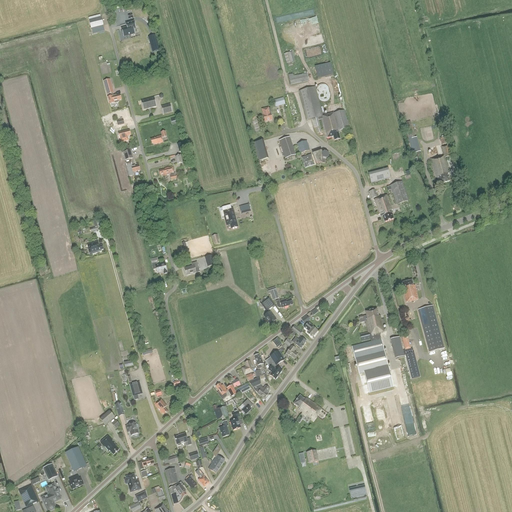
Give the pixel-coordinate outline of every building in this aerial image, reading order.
[(103,25),(101,17),(89,21),(91,29),(103,25)] [(125,37),(125,39),(137,36),(135,31),(138,31),(136,24),(128,26),(128,30),(123,31),(123,33),(124,37),(125,37)] [(159,50),(155,35),(148,37),(152,52),(159,50)] [(136,47),(135,45),(141,43),(140,40),(136,41),(134,42),(133,38),(129,39),(125,40),(127,49),(136,47)] [(293,62),(290,52),(284,54),(287,64),(293,62)] [(316,67),(319,79),(334,76),(332,64),(316,67)] [(308,74),(290,77),(291,85),(309,82),(308,74)] [(107,95),(108,95),(109,97),(108,98),(110,104),(114,103),(115,103),(118,103),(118,102),(118,101),(121,100),(120,95),(117,96),(116,95),(113,96),(112,94),(114,93),(110,80),(104,81),(107,95)] [(344,111),(323,116),(316,87),(300,91),(307,121),(312,119),(314,128),(316,128),(317,134),(321,132),(318,121),(321,120),(324,132),(325,132),(327,138),(333,137),(335,141),(340,139),(338,132),(349,129),(344,111)] [(156,106),(154,98),(141,101),(143,110),(144,110),(156,106)] [(275,107),(285,104),(283,98),(274,101),(275,107)] [(172,112),(170,104),(161,106),(163,114),(172,112)] [(269,111),(263,113),(265,123),(272,121),(271,115),(271,114),(270,111),(269,112),(269,111)] [(151,140),(153,148),(167,145),(165,140),(168,139),(166,131),(164,132),(162,124),(151,127),(153,135),(154,135),(155,139),(151,140)] [(409,139),(415,137),(411,125),(406,127),(409,139)] [(128,141),(127,136),(131,135),(130,130),(126,131),(118,133),(120,139),(121,142),(128,141)] [(290,137),(279,141),(285,159),(296,155),(290,137)] [(263,141),(254,143),(258,161),(268,158),(263,141)] [(300,154),(310,151),(307,141),(297,144),(300,154)] [(438,184),(449,182),(447,174),(449,173),(445,157),(450,156),(447,146),(441,148),(444,157),(433,159),(430,160),(435,179),(437,178),(438,184)] [(123,152),(125,160),(133,158),(131,150),(123,152)] [(326,160),(329,158),(329,155),(328,152),(324,151),(322,152),(321,152),(312,154),(316,164),(321,163),(325,164),(326,160)] [(188,161),(186,153),(175,157),(177,164),(188,161)] [(305,169),(314,166),(311,155),(302,158),(305,169)] [(140,171),(139,166),(135,167),(131,167),(131,165),(132,165),(131,162),(126,163),(129,176),(131,176),(133,176),(134,174),(134,173),(137,172),(140,171)] [(173,167),(169,168),(165,169),(165,170),(159,171),(160,176),(163,175),(163,176),(171,174),(171,176),(170,177),(171,180),(177,179),(177,175),(175,176),(173,167)] [(391,178),(389,168),(369,172),(372,182),(391,178)] [(409,201),(402,182),(390,186),(391,190),(390,191),(391,194),(392,193),(396,205),(409,201)] [(392,213),(387,197),(387,195),(374,199),(379,214),(380,214),(381,217),(382,216),(384,222),(393,219),(391,213),(392,213)] [(150,208),(148,201),(138,204),(140,210),(141,210),(142,214),(147,213),(146,209),(150,208)] [(172,222),(172,223),(173,225),(181,223),(182,224),(188,223),(186,217),(195,215),(193,207),(187,208),(188,214),(186,215),(185,213),(179,215),(179,216),(171,218),(172,222)] [(238,227),(235,218),(234,219),(234,216),(235,216),(234,213),(224,215),(227,226),(230,225),(231,229),(238,227)] [(102,245),(99,246),(97,242),(87,245),(90,255),(101,252),(101,250),(103,250),(102,245)] [(215,265),(212,255),(205,257),(208,267),(215,265)] [(151,265),(153,270),(156,269),(157,273),(163,271),(163,272),(164,274),(168,273),(167,271),(165,263),(157,265),(156,264),(157,264),(155,258),(150,259),(152,265),(151,265)] [(199,272),(198,269),(197,263),(192,264),(192,267),(184,269),(186,276),(196,273),(199,272)] [(402,289),(404,299),(405,303),(418,300),(414,286),(413,286),(412,280),(402,283),(404,288),(402,289)] [(271,294),(273,300),(278,298),(275,287),(267,290),(269,294),(271,294)] [(266,312),(275,306),(268,297),(260,303),(266,312)] [(291,299),(286,301),(286,300),(282,301),(280,302),(280,300),(276,301),(277,307),(278,307),(278,308),(279,308),(280,309),(280,308),(292,305),(291,299)] [(428,353),(443,349),(433,306),(418,310),(428,353)] [(369,392),(393,386),(384,352),(381,339),(379,333),(384,332),(382,326),(385,325),(384,319),(381,319),(380,316),(378,316),(377,309),(365,312),(366,316),(362,317),(359,318),(359,320),(360,320),(361,323),(365,322),(368,333),(360,335),(362,342),(370,340),(371,342),(351,347),(354,359),(355,359),(358,374),(364,373),(369,392)] [(270,312),(264,316),(270,325),(276,320),(270,312)] [(313,335),(314,336),(318,331),(311,325),(312,324),(309,322),(304,328),(308,332),(307,333),(311,337),(313,335)] [(302,332),(294,326),(291,330),(299,336),(302,332)] [(303,345),(306,342),(300,337),(298,340),(295,337),(292,342),(301,349),(304,345),(303,345)] [(404,357),(399,338),(390,340),(395,359),(404,357)] [(291,346),(290,348),(286,354),(288,355),(289,355),(294,359),(297,354),(294,352),(296,349),(291,346)] [(276,367),(278,365),(277,364),(284,360),(278,351),(272,356),(271,358),(265,362),(270,368),(269,370),(272,373),(270,375),(275,379),(281,371),(276,367)] [(414,353),(406,355),(412,380),(420,377),(414,353)] [(257,365),(258,369),(261,368),(260,365),(263,364),(260,356),(259,356),(258,355),(255,357),(258,365),(257,365)] [(244,363),(246,368),(242,370),(244,375),(252,372),(251,370),(253,369),(250,361),(244,363)] [(263,389),(259,386),(260,385),(259,378),(249,383),(253,388),(255,391),(258,393),(258,394),(260,396),(260,395),(265,398),(268,394),(266,393),(269,389),(265,386),(263,389)] [(231,383),(234,388),(240,385),(237,379),(231,383)] [(139,383),(130,385),(133,396),(134,401),(139,399),(138,395),(142,394),(139,383)] [(221,386),(220,384),(216,386),(219,391),(217,393),(222,399),(226,396),(225,393),(227,392),(223,385),(221,386)] [(250,389),(248,384),(236,390),(239,395),(250,389)] [(232,385),(227,388),(231,397),(237,394),(232,385)] [(319,412),(322,408),(307,398),(307,399),(305,397),(304,398),(300,395),(294,404),(299,408),(298,409),(302,412),(302,413),(307,416),(307,415),(312,418),(311,419),(314,421),(320,412),(319,412)] [(155,404),(163,413),(164,414),(168,411),(164,407),(166,405),(160,399),(155,404)] [(201,405),(205,418),(210,417),(211,419),(216,418),(213,408),(210,409),(208,402),(201,405)] [(250,408),(253,405),(250,402),(246,405),(247,406),(242,411),(246,415),(251,410),(250,408)] [(217,420),(229,416),(226,406),(218,409),(217,405),(213,407),(217,420)] [(105,426),(115,417),(109,411),(100,419),(105,426)] [(239,414),(238,411),(232,413),(234,421),(231,422),(234,430),(240,428),(238,421),(241,420),(239,414)] [(227,426),(228,426),(227,421),(223,422),(224,427),(220,428),(222,437),(229,435),(227,426)] [(138,427),(137,425),(136,424),(136,425),(135,423),(128,425),(128,426),(126,426),(128,433),(130,432),(131,436),(134,435),(134,436),(135,436),(137,435),(138,434),(137,428),(138,427)] [(90,433),(88,426),(81,428),(83,438),(89,436),(88,433),(90,433)] [(188,445),(192,444),(190,438),(187,439),(185,433),(179,435),(179,436),(175,437),(177,445),(187,442),(188,445)] [(113,455),(119,450),(115,445),(116,445),(108,436),(101,443),(108,451),(109,451),(113,455)] [(87,466),(78,447),(65,453),(74,472),(87,466)] [(319,461),(316,450),(306,453),(308,464),(319,461)] [(303,453),(296,454),(299,465),(305,464),(303,453)] [(178,462),(177,456),(168,459),(170,464),(178,462)] [(220,467),(224,460),(217,456),(213,462),(220,467)] [(149,460),(142,462),(138,463),(140,470),(144,469),(143,467),(149,465),(150,465),(154,463),(153,459),(149,460)] [(216,474),(220,467),(213,462),(209,469),(216,474)] [(58,476),(52,464),(43,468),(48,480),(58,476)] [(178,483),(175,469),(165,471),(169,485),(178,483)] [(199,472),(198,472),(197,474),(201,480),(200,481),(204,487),(209,483),(199,472)] [(134,474),(126,477),(127,479),(126,479),(125,480),(126,483),(127,483),(128,483),(131,492),(141,489),(138,480),(136,481),(134,474)] [(193,488),(197,485),(193,481),(194,480),(193,479),(194,478),(192,475),(191,476),(185,480),(191,487),(192,486),(193,488)] [(72,490),(83,485),(80,478),(79,478),(78,476),(69,480),(70,482),(69,483),(72,490)] [(178,484),(170,489),(171,494),(174,494),(178,492),(180,496),(182,495),(183,497),(186,494),(184,492),(186,491),(181,484),(179,486),(178,484)] [(61,499),(54,485),(46,488),(49,495),(45,497),(46,499),(43,500),(45,505),(44,505),(46,508),(48,511),(56,508),(53,503),(61,499)] [(38,502),(31,486),(20,491),(27,507),(38,502)] [(349,489),(351,498),(366,495),(364,486),(349,489)] [(157,493),(158,496),(157,496),(157,498),(158,497),(159,501),(165,500),(162,488),(159,489),(159,487),(155,488),(156,493),(157,493)] [(136,496),(139,502),(147,498),(145,492),(136,496)] [(133,511),(141,508),(139,503),(130,507),(132,511),(133,511)]
